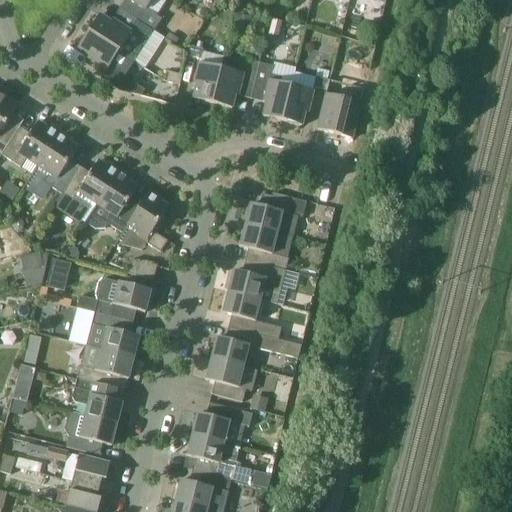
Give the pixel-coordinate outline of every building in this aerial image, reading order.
[(152,0),(129,0),(130,0),(123,11),(154,31),(154,32),(162,20),(146,10),(152,0)] [(123,11),(115,22),(113,20),(111,23),(99,15),(89,32),(135,62),(135,61),(134,60),(145,43),(146,43),(154,31),(123,11)] [(253,21),(237,17),(233,34),(249,37),(253,21)] [(273,21),(270,33),(276,34),(277,35),(280,23),(273,21)] [(107,71),(108,70),(115,74),(108,84),(120,91),(141,97),(145,90),(125,77),(135,62),(89,32),(78,49),(90,56),(88,59),(107,71)] [(201,60),(204,50),(190,46),(188,56),(201,60)] [(233,72),(221,69),(213,104),(232,109),(235,96),(238,97),(241,86),(254,89),(254,88),(260,64),(246,60),(244,67),(235,65),(233,72)] [(213,104),(221,69),(199,63),(194,86),(197,86),(193,100),(213,104)] [(283,122),(291,86),(281,84),(282,78),(271,75),(274,67),(260,64),(254,88),(267,92),(264,103),(266,104),(263,117),(283,122)] [(318,71),(316,78),(327,80),(329,74),(318,71)] [(167,82),(180,86),(183,76),(169,72),(167,82)] [(316,78),(314,88),(327,91),(330,81),(327,80),(316,78)] [(308,114),(313,92),(291,86),(283,122),(302,126),(305,113),(308,114)] [(0,152),(3,154),(16,133),(17,132),(6,125),(19,105),(0,92),(0,152)] [(359,114),(361,104),(350,101),(326,95),(317,130),(352,139),(359,114)] [(38,167),(60,132),(50,125),(47,128),(38,122),(27,140),(16,133),(3,154),(2,155),(21,168),(27,159),(38,167)] [(62,195),(77,172),(66,166),(78,148),(69,142),(71,139),(60,132),(38,167),(22,191),(23,192),(26,187),(43,198),(50,187),(62,195)] [(77,172),(62,195),(53,209),(84,228),(86,224),(120,171),(109,164),(108,167),(98,161),(87,179),(77,172)] [(138,187),(129,181),(131,178),(120,171),(86,224),(95,230),(106,229),(108,225),(123,234),(129,226),(128,225),(137,211),(127,205),(138,187)] [(150,190),(137,211),(128,225),(129,226),(123,234),(117,244),(145,251),(148,246),(160,254),(167,242),(156,235),(159,229),(156,227),(169,207),(160,201),(162,198),(150,190)] [(263,195),(260,207),(251,204),(245,226),(277,234),(292,238),(298,217),(289,215),(293,199),(273,194),(272,197),(263,195)] [(19,218),(10,226),(18,235),(23,231),(24,223),(19,218)] [(288,260),(272,256),(277,234),(245,226),(240,247),(249,250),(246,262),(285,271),(288,260)] [(15,243),(7,245),(9,251),(17,250),(15,243)] [(66,257),(78,260),(79,254),(76,248),(73,246),(66,257)] [(41,253),(26,257),(32,287),(41,285),(48,255),(41,256),(41,253)] [(132,260),(128,274),(154,281),(157,267),(132,260)] [(70,266),(52,261),(45,288),(63,292),(70,266)] [(228,293),(277,305),(285,271),(246,262),(243,273),(234,271),(228,293)] [(286,273),(284,288),(296,290),(298,274),(286,273)] [(94,313),(133,323),(137,311),(145,313),(151,291),(102,279),(97,284),(94,295),(97,302),(94,313)] [(282,328),(272,326),(277,305),(228,293),(223,314),(232,316),(229,328),(278,340),(282,328)] [(86,346),(134,359),(139,337),(131,335),(133,323),(94,313),(86,346)] [(252,370),(257,349),(298,360),(302,346),(278,340),(229,328),(226,340),(217,338),(211,359),(252,370)] [(134,359),(86,346),(77,380),(117,390),(120,378),(129,380),(134,359)] [(37,356),(26,353),(23,364),(35,366),(37,356)] [(243,403),(246,390),(252,392),(257,371),(252,370),(211,359),(206,381),(215,383),(212,395),(243,403)] [(21,366),(17,380),(18,380),(31,384),(35,370),(22,366),(21,366)] [(88,406),(85,417),(117,425),(123,404),(114,402),(117,390),(77,380),(72,398),(75,403),(88,406)] [(265,413),(268,400),(254,397),(250,409),(265,413)] [(21,417),(25,403),(14,400),(10,414),(21,417)] [(192,435),(232,445),(239,447),(245,426),(250,427),(253,415),(209,404),(207,416),(198,414),(192,435)] [(117,425),(85,417),(73,414),(72,415),(69,414),(64,431),(69,439),(67,448),(100,457),(103,445),(112,447),(117,425)] [(235,468),(227,466),(232,445),(192,435),(187,457),(196,459),(193,471),(231,481),(235,468)] [(49,449),(47,458),(65,463),(68,453),(49,449)] [(4,456),(2,464),(13,467),(15,459),(4,456)] [(73,482),(100,489),(102,479),(106,480),(110,464),(79,456),(73,482)] [(13,467),(2,464),(0,472),(11,476),(13,467)] [(223,511),(231,481),(193,471),(190,483),(181,481),(175,502),(215,511),(223,511)] [(66,507),(85,511),(97,511),(101,499),(97,498),(100,489),(73,482),(66,507)] [(215,511),(175,502),(172,511),(215,511)]
